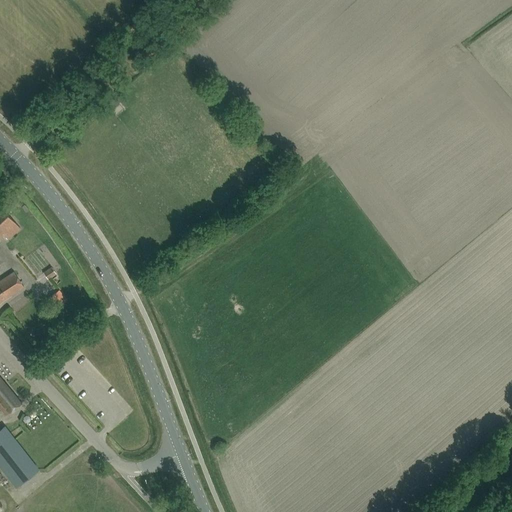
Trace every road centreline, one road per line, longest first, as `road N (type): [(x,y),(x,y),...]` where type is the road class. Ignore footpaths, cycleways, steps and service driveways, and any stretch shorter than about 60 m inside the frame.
road 1 (secondary): [(181,453),(100,266),(62,208),(0,140)]
road 2 (unclassified): [(181,453),(141,469),(117,466),(0,334)]
